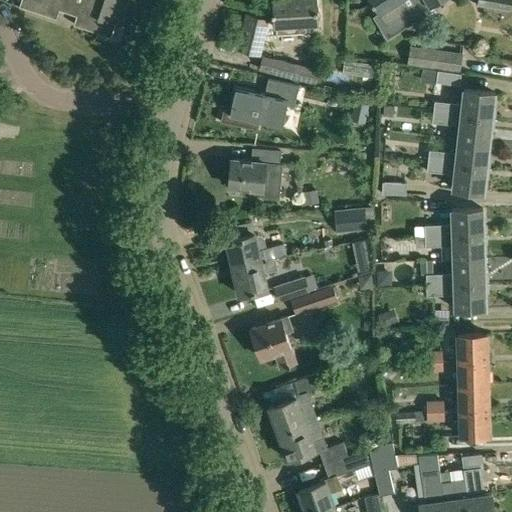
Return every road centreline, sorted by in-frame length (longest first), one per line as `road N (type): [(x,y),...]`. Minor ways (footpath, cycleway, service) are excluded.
road 1 (residential): [(257,511),(169,253),(166,160),(174,112)]
road 2 (residential): [(174,112),(47,96),(31,84),(0,23)]
